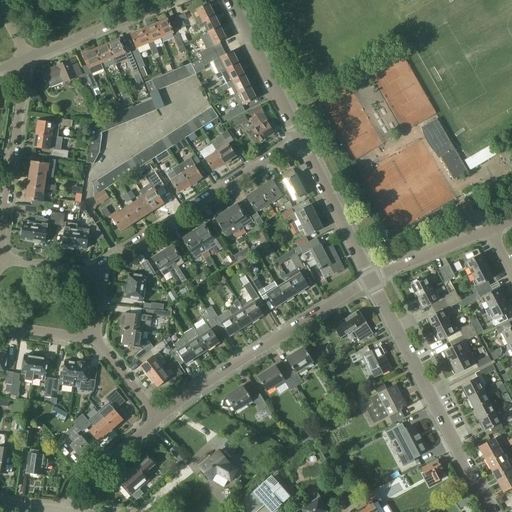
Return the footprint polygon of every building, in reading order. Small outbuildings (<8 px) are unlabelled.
[(208,3),(195,10),(201,22),(214,16),(208,3)] [(185,14),(174,18),(179,30),(185,28),(183,21),(187,19),(185,14)] [(192,28),(194,32),(204,27),(207,34),(220,28),(214,16),(201,22),(202,22),(192,28)] [(173,33),(167,19),(155,25),(161,38),(173,33)] [(161,38),(155,25),(143,30),(149,43),(149,44),(153,56),(158,54),(153,41),(161,38)] [(220,28),(207,34),(200,38),(206,50),(198,54),(201,60),(223,49),(220,43),(226,40),(220,28)] [(131,35),(137,49),(149,44),(149,43),(143,30),(131,35)] [(179,34),(173,36),(180,53),(186,51),(179,34)] [(137,70),(127,46),(123,48),(120,40),(108,45),(113,59),(124,54),(132,72),(138,85),(140,84),(141,87),(143,86),(142,83),(137,70)] [(113,59),(108,45),(95,50),(101,64),(100,64),(103,70),(116,65),(113,59)] [(210,64),(216,75),(238,64),(232,52),(226,56),(223,49),(201,60),(191,65),(195,75),(204,71),(204,66),(210,64)] [(83,55),(89,69),(89,71),(84,73),(85,74),(84,75),(89,85),(89,84),(97,104),(102,102),(96,87),(97,87),(92,75),(103,70),(100,64),(101,64),(95,50),(83,55)] [(139,69),(143,79),(147,78),(143,68),(144,67),(137,51),(132,53),(139,69)] [(49,84),(51,89),(63,84),(79,77),(83,87),(89,85),(84,75),(82,76),(78,66),(72,69),(69,61),(40,73),(45,85),(49,84)] [(190,64),(185,67),(189,77),(195,75),(191,65),(190,64)] [(222,77),(226,84),(244,76),(238,64),(216,75),(218,79),(222,77)] [(185,67),(179,69),(184,80),(189,77),(185,67)] [(179,82),(184,80),(179,69),(174,71),(179,82)] [(173,84),(179,82),(174,71),(169,73),(173,84)] [(168,87),(173,84),(169,73),(163,76),(168,87)] [(162,89),(168,87),(163,76),(158,78),(162,89)] [(231,89),(234,95),(237,94),(237,93),(250,87),(244,76),(226,84),(216,89),(218,94),(229,89),(231,89)] [(157,91),(162,89),(158,78),(152,80),(157,91)] [(164,108),(157,91),(152,80),(145,83),(149,94),(151,100),(156,111),(164,108)] [(243,105),(256,99),(250,87),(237,93),(237,94),(243,105)] [(156,111),(151,100),(146,102),(150,113),(155,111),(156,111)] [(146,102),(140,104),(145,115),(150,113),(146,102)] [(139,117),(145,115),(140,104),(134,107),(139,117)] [(134,107),(129,109),(133,120),(139,117),(134,107)] [(258,144),(274,134),(266,123),(263,115),(264,115),(260,107),(250,113),(252,118),(249,120),(255,130),(252,133),(258,144)] [(217,118),(211,108),(206,111),(212,121),(217,118)] [(123,111),(128,122),(133,120),(129,109),(123,111)] [(118,113),(122,124),(128,122),(123,111),(118,113)] [(212,121),(206,111),(202,114),(208,124),(212,121)] [(112,116),(117,127),(122,124),(118,113),(112,116)] [(208,124),(202,114),(196,118),(202,127),(208,124)] [(107,118),(111,129),(117,127),(112,116),(107,118)] [(101,120),(106,131),(111,129),(107,118),(101,120)] [(202,127),(196,118),(191,121),(197,130),(202,127)] [(38,121),(36,134),(52,137),(57,138),(58,130),(60,130),(64,128),(64,126),(71,127),(72,121),(56,119),(55,124),(38,121)] [(424,135),(426,139),(428,144),(431,147),(435,153),(437,152),(441,159),(453,180),(467,172),(437,119),(421,128),(424,135)] [(96,123),(100,134),(106,131),(101,120),(96,123)] [(197,130),(191,121),(186,124),(193,133),(197,130)] [(101,136),(100,134),(96,123),(91,124),(90,136),(101,138),(101,136)] [(193,133),(186,124),(181,127),(188,137),(193,133)] [(188,137),(181,127),(176,130),(182,140),(188,137)] [(182,140),(176,130),(171,133),(177,143),(182,140)] [(222,149),(217,153),(225,166),(230,162),(229,161),(236,157),(229,145),(234,142),(230,136),(227,131),(221,134),(225,140),(219,143),(222,149)] [(177,143),(171,133),(166,136),(173,146),(177,143)] [(36,134),(34,147),(50,150),(52,137),(36,134)] [(172,146),(166,137),(161,140),(167,149),(172,146)] [(167,149),(161,140),(156,143),(162,153),(167,149)] [(162,153),(156,143),(151,146),(157,156),(162,153)] [(173,152),(182,147),(180,143),(171,148),(173,152)] [(466,160),(471,170),(500,154),(494,143),(466,160)] [(157,156),(151,146),(145,150),(152,159),(157,156)] [(212,146),(200,153),(212,172),(218,168),(219,169),(225,166),(217,153),(216,153),(212,146)] [(96,158),(99,154),(99,149),(88,147),(87,156),(96,158)] [(68,152),(52,150),(51,156),(67,158),(68,152)] [(145,150),(140,153),(146,163),(152,159),(145,150)] [(140,153),(135,156),(142,166),(146,163),(140,153)] [(137,169),(142,166),(135,156),(130,159),(137,169)] [(137,169),(130,159),(126,162),(132,172),(137,169)] [(179,167),(178,167),(182,173),(191,188),(197,184),(196,182),(202,179),(194,166),(192,163),(190,159),(179,167)] [(31,162),(29,175),(45,177),(45,172),(48,172),(49,164),(31,162)] [(132,172),(126,162),(121,165),(127,175),(132,172)] [(127,175),(121,165),(116,168),(122,178),(127,175)] [(174,174),(168,178),(170,181),(174,189),(178,194),(184,190),(185,191),(189,189),(191,188),(182,173),(178,167),(177,167),(173,170),(172,170),(174,173),(174,174)] [(122,178),(116,168),(111,171),(117,181),(122,178)] [(117,181),(111,171),(106,174),(113,184),(117,181)] [(293,202),(305,195),(292,171),(281,176),(283,182),(279,184),(284,192),(287,190),(293,202)] [(150,185),(139,192),(144,199),(148,206),(152,212),(163,205),(155,192),(162,187),(160,183),(155,176),(153,173),(146,178),(150,185)] [(113,184),(106,174),(101,178),(108,188),(113,184)] [(42,190),(56,192),(56,186),(45,185),(45,183),(44,183),(45,177),(29,175),(27,187),(43,189),(42,190)] [(103,191),(103,190),(104,191),(108,188),(101,178),(97,180),(103,191)] [(94,189),(97,194),(103,191),(97,180),(94,182),(94,189)] [(271,181),(259,190),(268,204),(280,195),(280,194),(284,192),(279,184),(274,187),(271,181)] [(27,187),(26,200),(43,202),(44,195),(42,195),(42,190),(43,189),(27,187)] [(104,191),(93,199),(97,206),(108,199),(108,198),(113,196),(108,188),(104,191)] [(255,212),(268,204),(259,190),(246,198),(255,212)] [(131,191),(126,194),(130,201),(135,198),(131,191)] [(126,194),(122,196),(127,203),(130,201),(126,194)] [(137,201),(133,204),(137,211),(142,219),(152,212),(148,206),(144,199),(138,203),(137,201)] [(286,211),(292,208),(293,208),(290,202),(283,205),(286,211)] [(128,209),(123,213),(131,225),(142,219),(137,211),(133,204),(129,207),(127,208),(128,209)] [(235,205),(224,212),(234,226),(235,226),(237,230),(242,227),(250,222),(246,216),(243,217),(235,205)] [(24,212),(36,214),(37,208),(25,206),(24,212)] [(299,221),(288,225),(290,231),(316,218),(310,206),(295,214),(299,221)] [(111,216),(106,208),(101,211),(107,219),(111,216)] [(291,209),(281,214),(284,220),(294,215),(291,209)] [(266,214),(270,219),(276,216),(272,210),(266,214)] [(224,212),(213,219),(223,233),(224,233),(227,238),(233,234),(237,239),(240,237),(236,231),(237,230),(235,226),(234,226),(224,212)] [(36,217),(35,223),(32,243),(39,244),(39,242),(44,243),(47,225),(56,226),(58,214),(51,213),(50,221),(44,219),(44,218),(36,217)] [(117,213),(111,217),(121,232),(131,225),(123,213),(118,216),(117,213)] [(258,226),(263,223),(257,213),(252,217),(258,226)] [(65,228),(63,246),(68,247),(68,248),(74,249),(78,230),(77,230),(77,225),(63,223),(65,214),(58,214),(56,226),(65,228)] [(96,241),(103,237),(91,218),(87,221),(87,224),(90,229),(89,230),(96,241)] [(285,234),(287,238),(303,230),(307,237),(322,229),(316,218),(290,231),(285,234)] [(24,221),(21,239),(26,240),(26,242),(32,243),(35,223),(29,222),(24,221)] [(204,226),(193,232),(205,252),(207,251),(208,251),(211,249),(216,246),(219,251),(225,248),(217,235),(212,238),(204,226)] [(237,230),(236,231),(240,237),(246,233),(242,227),(237,230)] [(74,249),(80,250),(81,249),(86,250),(89,231),(84,230),(85,231),(78,230),(74,249)] [(193,232),(182,239),(191,254),(194,259),(200,255),(204,260),(208,257),(211,256),(208,251),(207,251),(205,252),(193,232)] [(261,233),(256,237),(262,245),(264,243),(267,241),(261,233)] [(295,242),(298,248),(308,243),(305,237),(295,242)] [(331,247),(322,252),(316,240),(300,248),(303,254),(310,250),(324,278),(342,269),(331,247)] [(267,241),(264,243),(262,245),(266,251),(271,247),(267,241)] [(172,246),(162,253),(176,275),(176,274),(180,272),(177,268),(183,264),(180,258),(172,246)] [(162,253),(151,259),(159,271),(160,271),(164,276),(170,272),(176,281),(179,279),(176,274),(176,275),(162,253)] [(304,268),(295,254),(289,258),(298,272),(304,268)] [(483,254),(465,263),(471,275),(488,266),(483,254)] [(147,274),(146,276),(141,275),(141,277),(129,275),(128,280),(126,279),(125,287),(144,289),(145,282),(150,282),(152,279),(157,276),(147,261),(141,264),(147,274)] [(448,264),(442,267),(449,280),(455,277),(448,264)] [(488,266),(471,275),(476,286),(474,287),(477,293),(490,286),(487,281),(494,278),(488,266)] [(444,283),(449,280),(442,267),(437,270),(444,283)] [(308,287),(299,274),(288,281),(297,294),(308,287)] [(239,303),(238,301),(237,301),(251,323),(262,316),(258,309),(263,306),(249,283),(245,276),(239,280),(251,300),(246,303),(244,300),(239,303)] [(274,283),(263,289),(257,278),(251,282),(260,296),(263,301),(268,298),(275,308),(286,301),(277,288),(274,283)] [(408,288),(406,289),(409,294),(411,293),(414,299),(432,290),(426,278),(414,284),(413,282),(408,284),(409,286),(408,287),(408,288)] [(277,288),(286,301),(297,294),(288,281),(277,288)] [(222,287),(219,282),(214,285),(217,291),(222,287)] [(506,299),(500,288),(492,291),(490,286),(477,293),(479,299),(482,297),(488,308),(506,299)] [(125,287),(124,294),(126,295),(126,298),(137,300),(137,302),(142,303),(144,289),(125,287)] [(438,302),(432,290),(414,299),(420,310),(438,302)] [(172,302),(178,298),(173,291),(167,294),(172,302)] [(455,291),(442,298),(445,303),(458,296),(455,291)] [(445,303),(448,309),(461,302),(458,296),(445,303)] [(494,327),(507,321),(504,315),(511,311),(506,299),(488,308),(494,320),(491,322),(494,327)] [(228,310),(228,311),(240,330),(251,323),(237,301),(233,303),(235,308),(231,307),(230,312),(228,310)] [(211,307),(205,311),(220,333),(225,330),(229,337),(240,330),(228,311),(218,317),(211,307)] [(123,314),(121,329),(123,330),(140,332),(142,333),(143,326),(150,327),(152,319),(153,319),(154,316),(170,319),(171,313),(154,311),(143,310),(143,309),(141,309),(140,317),(139,316),(123,314)] [(194,328),(193,328),(208,351),(219,344),(214,337),(220,333),(205,311),(200,314),(206,323),(195,330),(194,328)] [(442,311),(425,320),(431,331),(448,322),(442,311)] [(359,343),(372,334),(363,318),(363,317),(361,313),(360,313),(359,312),(334,329),(333,330),(336,334),(337,333),(339,337),(351,329),(359,343)] [(454,334),(452,329),(448,322),(431,331),(437,343),(454,334)] [(501,334),(502,335),(507,345),(511,342),(511,328),(511,329),(509,323),(495,330),(498,336),(501,334)] [(471,324),(459,330),(462,336),(470,331),(474,329),(471,324)] [(193,328),(183,335),(189,344),(188,345),(197,358),(208,351),(193,328)] [(474,329),(470,331),(462,336),(465,342),(477,335),(474,329)] [(125,332),(123,346),(134,347),(139,354),(135,357),(137,361),(152,350),(154,348),(148,340),(141,339),(142,333),(140,332),(123,330),(123,332),(125,332)] [(162,338),(177,362),(182,359),(186,365),(197,358),(188,345),(177,352),(168,335),(162,338)] [(459,343),(442,352),(448,364),(465,355),(459,343)] [(390,370),(379,348),(370,352),(366,347),(348,356),(352,364),(364,358),(374,378),(390,370)] [(152,350),(137,361),(138,361),(142,366),(140,367),(148,377),(160,368),(166,363),(159,353),(154,348),(152,350)] [(292,368),(286,371),(296,387),(302,383),(297,375),(306,370),(304,367),(312,363),(303,349),(287,359),(292,368)] [(498,360),(494,352),(490,354),(494,362),(498,360)] [(24,356),(21,375),(25,376),(25,380),(32,381),(33,375),(36,356),(30,355),(30,357),(24,356)] [(453,375),(471,366),(465,355),(448,364),(453,375)] [(45,378),(48,359),(43,359),(43,357),(36,356),(33,375),(40,376),(40,377),(45,378)] [(490,362),(487,356),(475,363),(477,368),(490,362)] [(76,363),(73,381),(74,381),(81,382),(80,391),(93,392),(94,389),(95,381),(89,380),(88,381),(86,380),(88,366),(87,366),(87,364),(85,364),(85,363),(85,362),(84,362),(84,361),(83,361),(82,361),(81,361),(80,361),(80,362),(79,362),(79,363),(76,363)] [(60,380),(59,385),(73,387),(74,381),(73,381),(76,363),(70,362),(70,363),(65,363),(64,367),(62,368),(62,371),(63,373),(62,378),(60,378),(59,380),(60,380)] [(500,374),(504,372),(499,363),(496,365),(500,374)] [(495,370),(492,365),(479,371),(482,377),(495,370)] [(289,391),(296,387),(286,371),(280,376),(274,367),(258,377),(261,382),(260,383),(266,392),(274,387),(279,395),(288,389),(289,391)] [(169,378),(160,368),(148,377),(157,388),(167,381),(171,385),(183,376),(178,370),(169,378)] [(20,374),(13,373),(12,385),(10,395),(18,396),(20,382),(19,382),(20,374)] [(47,378),(45,397),(51,398),(52,391),(53,379),(47,378)] [(477,378),(460,387),(466,398),(483,390),(477,378)] [(53,379),(52,391),(57,392),(58,392),(59,385),(60,380),(59,380),(53,379)] [(373,406),(366,409),(373,424),(388,416),(392,424),(404,418),(400,410),(406,407),(395,385),(387,389),(384,385),(376,390),(378,394),(369,398),(373,406)] [(221,407),(229,409),(232,407),(235,412),(251,402),(242,387),(225,397),(226,398),(223,400),(221,407)] [(483,390),(466,398),(472,410),(489,401),(483,390)] [(124,402),(115,392),(105,400),(109,404),(99,413),(113,429),(122,421),(114,410),(124,402)] [(494,412),(489,401),(472,410),(477,421),(494,412)] [(34,413),(38,406),(32,403),(28,410),(34,413)] [(255,416),(259,423),(271,414),(267,408),(255,416)] [(477,421),(483,432),(490,429),(492,433),(503,428),(500,423),(494,412),(477,421)] [(88,433),(97,443),(113,429),(99,413),(89,421),(94,427),(88,433)] [(82,432),(91,425),(82,415),(73,422),(82,432)] [(405,429),(402,424),(385,433),(390,443),(395,440),(402,454),(408,451),(414,462),(415,461),(413,459),(427,452),(413,425),(405,429)] [(30,447),(32,432),(25,431),(23,446),(30,447)] [(0,473),(7,474),(7,473),(11,474),(12,466),(8,465),(9,457),(10,449),(3,448),(4,447),(5,436),(0,434),(0,473)] [(91,449),(81,438),(80,438),(77,435),(70,441),(73,444),(70,447),(80,458),(91,449)] [(494,440),(479,448),(485,459),(502,450),(500,446),(498,447),(494,440)] [(170,451),(181,464),(187,459),(175,446),(170,451)] [(504,454),(502,450),(485,459),(491,470),(506,461),(502,455),(504,454)] [(32,476),(38,477),(38,475),(40,476),(41,468),(46,468),(47,461),(42,461),(43,456),(37,455),(37,452),(31,451),(30,454),(28,454),(27,462),(28,462),(26,474),(33,475),(32,476)] [(230,481),(237,470),(227,464),(229,463),(218,451),(199,468),(210,480),(217,473),(230,481)] [(131,497),(140,488),(139,487),(148,480),(144,475),(155,466),(148,457),(126,477),(127,478),(122,482),(124,484),(122,486),(131,497)] [(440,471),(442,470),(437,460),(421,468),(425,477),(431,474),(435,482),(444,478),(440,471)] [(506,461),(491,470),(497,480),(511,471),(511,468),(510,469),(506,461)] [(503,491),(511,486),(511,471),(497,480),(503,491)] [(266,480),(252,493),(269,511),(272,511),(289,497),(277,483),(273,486),(272,485),(271,484),(268,483),(267,482),(266,480)] [(363,497),(367,504),(355,511),(354,510),(349,511),(375,511),(377,511),(372,503),(379,499),(374,491),(363,497)] [(324,511),(326,511),(322,505),(324,504),(316,492),(305,499),(309,505),(302,509),(303,511),(324,511)]
